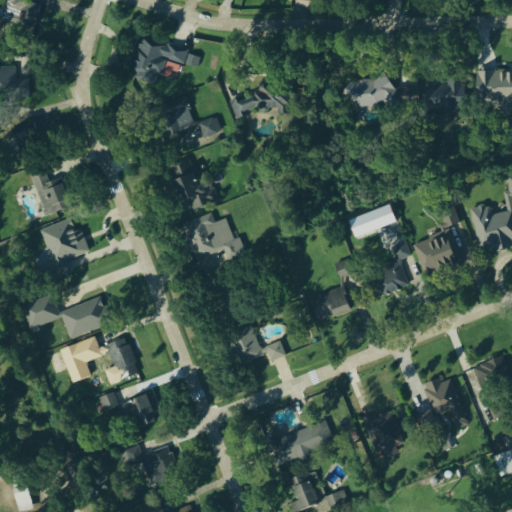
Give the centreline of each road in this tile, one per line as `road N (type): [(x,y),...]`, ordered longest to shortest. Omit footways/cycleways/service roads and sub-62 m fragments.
road 1 (residential): [(243,511),(85,106),(82,62),(98,0)]
road 2 (residential): [(142,0),(232,24),(511,20)]
road 3 (residential): [(511,300),(205,421)]
